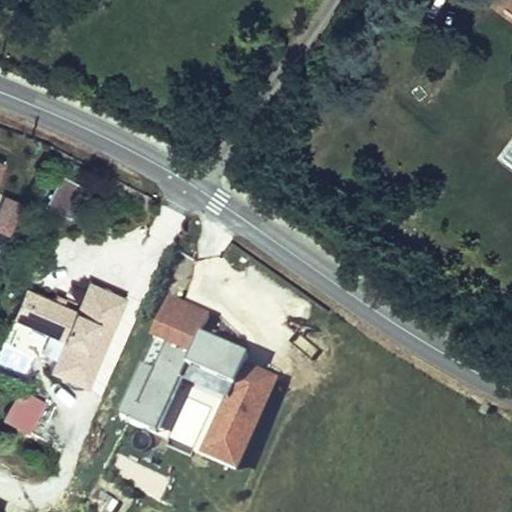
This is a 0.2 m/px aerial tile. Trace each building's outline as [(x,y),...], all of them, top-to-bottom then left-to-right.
[(511,0),(490,0),(511,19),(511,0)] [(61,176),(43,205),(64,218),(82,189),(61,176)] [(3,195),(0,201),(0,236),(5,239),(21,203),(3,195)] [(85,386),(127,298),(89,281),(76,309),(63,303),(52,297),(37,290),(24,317),(12,342),(36,353),(51,361),(48,369),(85,386)] [(24,317),(37,290),(26,285),(13,312),(24,317)] [(63,303),(66,297),(55,292),(52,297),(63,303)] [(247,366),(251,358),(202,337),(211,316),(172,300),(155,340),(168,345),(156,373),(144,368),(122,419),(161,436),(184,382),(227,401),(203,457),(240,473),(279,380),(247,366)] [(48,369),(51,361),(36,353),(32,361),(48,369)] [(45,403),(21,388),(4,415),(29,430),(45,403)]
